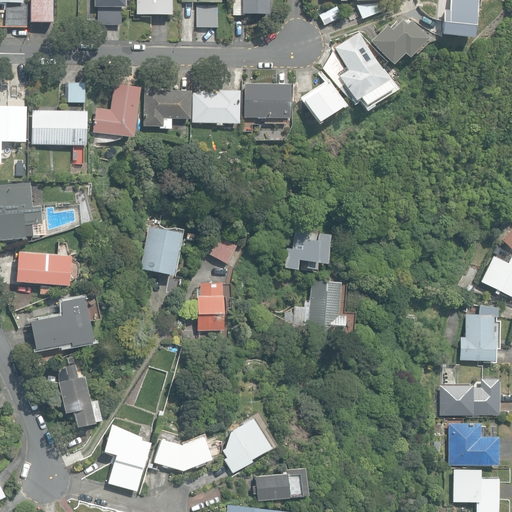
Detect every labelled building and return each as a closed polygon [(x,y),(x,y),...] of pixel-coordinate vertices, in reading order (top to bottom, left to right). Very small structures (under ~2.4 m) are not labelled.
[(6,27),(26,27),(26,1),(22,1),(22,0),(0,0),(0,2),(7,2),(6,27)] [(30,0),(30,22),(52,23),(52,0),(30,0)] [(97,25),(121,25),(121,8),(125,8),(124,0),(93,0),(94,7),(97,7),(97,25)] [(136,0),(136,15),(171,15),(171,0),(136,0)] [(232,0),(232,16),(243,16),(243,14),(268,14),(268,0),(232,0)] [(406,0),(406,9),(419,11),(420,1),(422,1),(422,0),(406,0)] [(456,15),(477,18),(479,0),(428,0),(428,10),(452,12),(451,14),(456,15)] [(356,5),(361,19),(380,12),(378,4),(356,5)] [(196,27),(217,27),(218,6),(196,6),(196,27)] [(318,16),(323,25),(340,16),(335,7),(318,16)] [(445,59),(477,63),(482,18),(477,18),(456,15),(454,35),(448,34),(445,59)] [(369,41),(391,65),(403,54),(407,58),(427,39),(410,21),(405,26),(400,21),(390,30),(386,26),(369,41)] [(323,70),(352,105),(360,101),(358,98),(365,94),(371,105),(395,90),(382,69),(381,70),(357,33),(333,48),(348,71),(345,73),(333,54),(323,70)] [(64,102),(84,102),(85,83),(64,83),(64,102)] [(92,132),(132,138),(139,88),(113,84),(110,110),(96,108),(92,132)] [(263,124),(285,124),(286,118),(289,118),(289,85),(244,84),(243,118),(264,118),(263,124)] [(302,101),(316,123),(342,107),(328,85),(302,101)] [(158,129),(171,129),(171,119),(190,119),(190,91),(160,91),(160,87),(144,87),(143,126),(158,126),(158,129)] [(215,125),(221,125),(221,123),(238,124),(239,91),(218,91),(218,94),(192,93),(191,123),(215,123),(215,125)] [(0,157),(0,141),(25,142),(26,107),(24,107),(25,101),(8,101),(7,107),(0,106),(0,157)] [(31,144),(85,145),(86,112),(32,110),(31,144)] [(0,240),(34,237),(34,236),(46,235),(45,220),(42,220),(40,206),(32,206),(30,182),(0,184),(0,240)] [(286,248),(283,267),(314,272),(315,264),(325,265),(329,235),(318,233),(318,227),(308,226),(307,228),(295,226),(291,249),(286,248)] [(139,269),(172,276),(181,233),(148,227),(139,269)] [(511,249),(511,227),(500,240),(511,250),(511,249)] [(193,240),(194,232),(187,231),(185,239),(193,240)] [(205,252),(226,264),(236,246),(214,234),(205,252)] [(15,282),(68,286),(71,256),(18,252),(15,282)] [(494,289),(511,297),(511,257),(509,256),(506,263),(491,256),(479,282),(494,289)] [(306,331),(342,335),(344,315),(338,315),(340,282),(310,280),(306,331)] [(196,296),(197,330),(222,330),(222,324),(225,324),(224,297),(222,297),(222,283),(200,284),(201,296),(196,296)] [(36,294),(50,295),(51,285),(36,284),(36,294)] [(33,322),(38,351),(73,344),(74,347),(95,343),(87,298),(64,302),(64,316),(33,322)] [(458,359),(492,360),(493,338),(491,338),(492,315),(464,314),(463,337),(459,337),(458,359)] [(73,411),(76,426),(94,423),(93,421),(100,420),(96,400),(89,402),(83,376),(79,377),(76,364),(65,366),(65,367),(61,368),(58,374),(60,381),(57,381),(64,413),(73,411)] [(438,414),(496,414),(497,379),(479,379),(479,387),(470,387),(470,385),(438,385),(438,414)] [(223,459),(230,470),(268,447),(250,417),(228,431),(224,449),(221,450),(225,458),(223,459)] [(107,482),(136,491),(149,442),(140,440),(141,437),(111,423),(103,451),(115,454),(107,482)] [(447,465),(496,465),(496,436),(479,436),(479,423),(448,423),(447,465)] [(147,467),(161,471),(162,467),(166,468),(167,466),(182,471),(211,459),(202,437),(181,445),(160,438),(153,460),(150,459),(147,467)] [(255,493),(256,500),(304,494),(301,467),(280,470),(280,473),(253,477),(255,485),(251,486),(252,493),(255,493)] [(474,501),(474,511),(496,511),(496,478),(477,478),(477,469),(452,470),(452,501),(474,501)]
